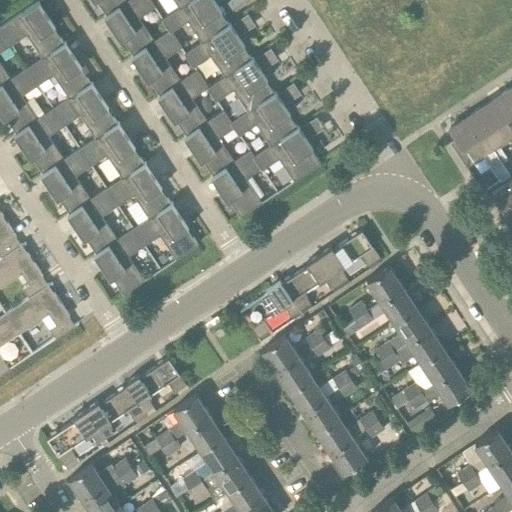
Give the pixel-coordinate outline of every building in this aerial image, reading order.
[(27,32),(42,55),(64,41),(54,26),(56,25),(38,0),(0,25),(0,26),(11,43),(27,32)] [(97,0),(106,13),(125,0),(97,0)] [(151,0),(125,0),(106,13),(105,14),(121,39),(123,38),(133,53),(154,39),(139,16),(155,5),(151,0)] [(162,17),(170,28),(171,30),(188,19),(202,40),(229,22),(220,10),(222,9),(216,0),(187,0),(179,6),(162,17)] [(210,53),(225,75),(251,57),(243,44),(245,43),(230,21),(229,22),(202,40),(185,51),(194,64),(210,53)] [(0,60),(0,50),(11,43),(0,26),(0,83),(11,76),(0,60)] [(171,30),(170,28),(154,39),(133,53),(131,54),(148,79),(150,78),(159,93),(181,79),(166,56),(181,45),(171,30)] [(26,66),(38,83),(53,73),(68,96),(90,81),(80,66),(82,65),(65,40),(64,41),(42,55),(26,66)] [(253,55),(251,57),(225,75),(208,86),(217,99),(233,88),(247,109),(274,91),(266,79),(268,77),(253,55)] [(38,83),(26,66),(11,76),(0,83),(0,110),(4,117),(6,116),(16,130),(37,116),(22,93),(38,83)] [(192,96),(208,86),(196,68),(181,79),(159,93),(158,94),(175,119),(176,118),(186,133),(207,119),(192,96)] [(53,106),(64,123),(80,113),(95,136),(117,121),(107,106),(109,105),(92,80),(90,81),(68,96),(53,106)] [(511,90),(510,87),(490,101),(511,134),(511,90)] [(231,120),(234,126),(239,133),(256,122),(270,143),(297,125),(289,113),(290,112),(276,90),(274,91),(247,109),(231,120)] [(499,145),(511,137),(511,134),(490,101),(470,114),(502,161),(508,158),(499,145)] [(64,123),(53,106),(37,116),(16,130),(14,132),(31,157),(33,156),(43,170),(64,156),(48,133),(64,123)] [(234,126),(231,120),(223,109),(207,119),(186,133),(184,134),(201,159),(203,158),(213,173),(234,159),(219,136),(234,126)] [(497,165),(502,161),(470,114),(450,127),(474,162),(489,153),(497,165)] [(79,146),(91,163),(106,153),(122,176),(144,161),(134,146),(135,145),(119,120),(117,121),(95,136),(79,146)] [(253,154),(261,166),(262,167),(279,156),(294,179),(321,161),(312,147),(313,146),(299,124),(297,125),(270,143),(253,154)] [(91,163),(79,146),(64,156),(43,170),(41,172),(58,197),(59,196),(69,211),(90,197),(75,174),(91,163)] [(261,166),(253,154),(250,149),(234,159),(213,173),(211,174),(228,199),(230,198),(240,215),(262,201),(245,176),(261,166)] [(106,186),(117,203),(133,193),(148,216),(170,201),(160,187),(162,185),(145,160),(144,161),(122,176),(106,186)] [(511,176),(492,190),(505,210),(511,205),(511,176)] [(117,203),(106,186),(90,197),(69,211),(68,212),(84,237),(86,236),(96,251),(117,237),(102,214),(117,203)] [(133,226),(144,243),(160,233),(176,258),(198,243),(187,227),(189,225),(172,200),(170,201),(148,216),(133,226)] [(0,252),(2,256),(20,244),(15,236),(16,235),(0,210),(0,252)] [(144,243),(133,226),(117,237),(96,251),(94,252),(111,277),(113,276),(123,292),(145,278),(128,254),(144,243)] [(319,252),(339,282),(347,276),(340,266),(361,253),(367,263),(379,255),(362,228),(334,247),(332,244),(319,252)] [(29,296),(47,284),(21,243),(20,244),(2,256),(0,256),(0,286),(22,272),(30,283),(23,287),(29,296)] [(281,281),(299,308),(310,301),(303,291),(324,277),(330,287),(339,282),(319,252),(307,261),(308,263),(281,281)] [(380,299),(403,284),(389,264),(367,279),(380,299)] [(299,308),(281,281),(280,279),(266,287),(268,290),(240,309),(258,336),(270,328),(263,318),(283,304),(290,314),(299,308)] [(27,344),(32,353),(74,325),(68,316),(69,315),(48,283),(47,284),(29,296),(11,308),(24,328),(42,316),(50,328),(27,344)] [(380,299),(381,300),(368,309),(355,318),(349,321),(343,325),(349,334),(374,317),(387,308),(394,319),(416,305),(403,284),(380,299)] [(355,318),(368,309),(361,299),(348,307),(355,318)] [(407,340),(430,325),(416,305),(394,319),(401,331),(388,340),(394,349),(407,340)] [(0,373),(10,368),(0,352),(0,344),(24,328),(11,308),(0,314),(0,373)] [(421,361),(443,346),(430,325),(407,340),(394,349),(400,359),(403,362),(416,353),(421,361)] [(312,345),(325,337),(319,328),(306,336),(312,345)] [(275,369),(299,353),(285,332),(262,348),(275,369)] [(318,354),(331,346),(325,337),(312,345),(318,354)] [(382,357),(394,349),(388,340),(386,341),(376,347),(375,348),(382,357)] [(435,381),(457,366),(443,346),(421,361),(408,369),(416,380),(422,389),(435,381)] [(388,366),(400,359),(394,349),(382,357),(366,367),(373,376),(388,366)] [(289,389),(313,374),(299,353),(275,369),(289,389)] [(127,383),(145,410),(154,405),(147,395),(167,381),(174,391),(186,383),(169,356),(140,375),(139,372),(126,381),(127,383)] [(448,402),(471,387),(457,366),(435,381),(422,389),(428,398),(429,400),(442,391),(448,402)] [(338,385),(351,377),(346,368),(333,376),(338,385)] [(303,410),(326,394),(313,374),(289,389),(303,410)] [(345,395),(358,386),(351,377),(338,385),(345,395)] [(402,388),(409,398),(422,389),(416,380),(402,388)] [(86,407),(105,437),(113,431),(107,421),(127,408),(134,418),(145,410),(127,383),(100,401),(99,399),(86,407)] [(415,407),(428,398),(422,389),(409,398),(415,407)] [(182,418),(168,427),(175,436),(188,428),(210,412),(196,392),(174,406),(182,418)] [(316,430),(340,414),(326,394),(303,410),(316,430)] [(105,437),(86,407),(73,415),(75,418),(47,437),(65,464),(77,456),(70,446),(90,432),(97,442),(105,437)] [(359,417),(366,426),(379,418),(372,408),(359,417)] [(201,447),(224,433),(210,412),(188,428),(201,447)] [(330,451),(353,435),(366,426),(359,417),(347,425),(340,414),(316,430),(330,451)] [(379,418),(366,426),(372,436),(385,427),(379,418)] [(175,436),(168,427),(156,436),(162,445),(175,436)] [(489,463),(511,447),(497,427),(475,442),(489,463)] [(215,468),(237,453),(224,433),(201,447),(209,459),(196,468),(202,477),(215,468)] [(344,471),(366,456),(367,456),(353,435),(330,451),(344,471)] [(162,445),(156,436),(143,444),(149,453),(162,445)] [(181,446),(175,436),(162,445),(168,454),(181,446)] [(511,449),(511,447),(489,463),(502,483),(511,475),(511,449)] [(237,453),(215,468),(202,477),(189,485),(195,494),(208,486),(215,497),(229,489),(251,473),(237,453)] [(113,465),(119,473),(132,465),(126,456),(113,465)] [(83,497),(105,483),(91,462),(69,476),(83,497)] [(463,479),(475,471),(469,462),(457,470),(463,479)] [(132,465),(119,473),(125,483),(138,474),(132,465)] [(189,485),(202,477),(196,468),(183,476),(189,485)] [(463,479),(469,489),(482,481),(475,471),(463,479)] [(93,511),(104,511),(118,503),(110,492),(125,483),(119,473),(105,483),(83,497),(93,511)] [(236,499),(216,511),(237,511),(264,494),(251,473),(229,489),(236,499)] [(511,497),(511,475),(502,483),(511,497)] [(151,498),(158,507),(171,498),(161,484),(151,498)] [(433,501),(427,491),(413,500),(419,509),(433,501)] [(276,511),(264,494),(237,511),(276,511)] [(370,511),(403,511),(393,497),(371,511),(370,511)] [(141,511),(149,511),(158,507),(151,498),(138,506),(141,511)] [(433,501),(419,509),(421,511),(434,511),(439,509),(433,501)] [(104,511),(141,511),(138,506),(129,511),(124,511),(118,503),(104,511)] [(484,511),(502,511),(496,503),(484,511)]
